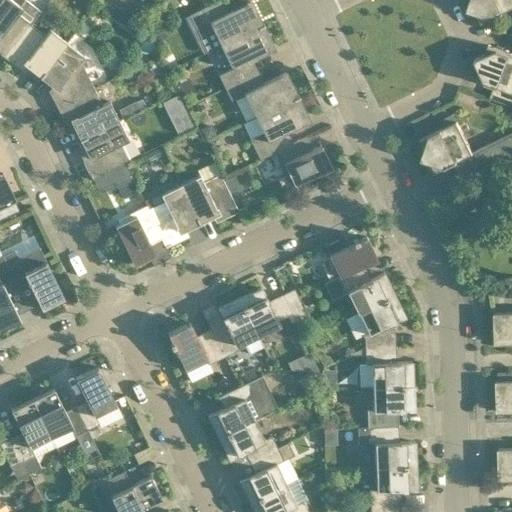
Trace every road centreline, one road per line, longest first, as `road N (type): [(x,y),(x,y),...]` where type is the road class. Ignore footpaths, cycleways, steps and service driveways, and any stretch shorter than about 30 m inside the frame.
road 1 (residential): [(454,511),(447,310),(386,177)]
road 2 (residential): [(114,312),(386,177)]
road 3 (residential): [(114,312),(0,108)]
road 4 (residential): [(210,511),(114,312)]
road 5 (residential): [(361,127),(447,83),(461,41),(444,0)]
road 6 (residential): [(0,367),(114,312)]
road 7 (residential): [(361,127),(305,14)]
